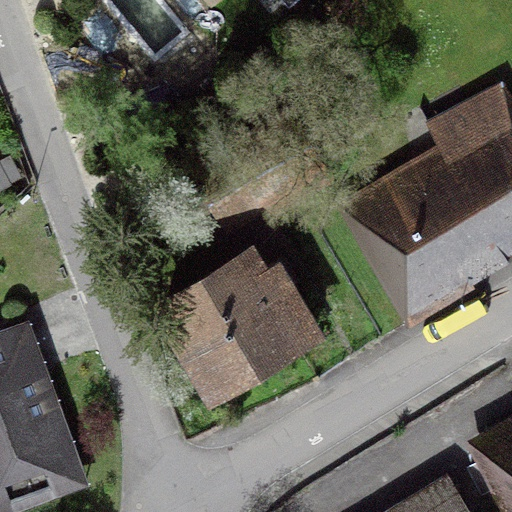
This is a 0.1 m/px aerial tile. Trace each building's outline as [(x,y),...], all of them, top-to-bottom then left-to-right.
[(511,262),(511,92),(502,74),(426,118),(439,141),(337,199),(407,322),(511,262)] [(238,231),(335,172),(311,132),(213,191),(238,231)] [(269,258),(254,231),(148,291),(206,392),(323,325),(280,251),(269,258)] [(29,317),(0,327),(0,511),(11,511),(90,484),(29,317)] [(511,511),(511,412),(466,437),(505,511),(511,511)] [(474,511),(448,470),(381,511),(474,511)]
